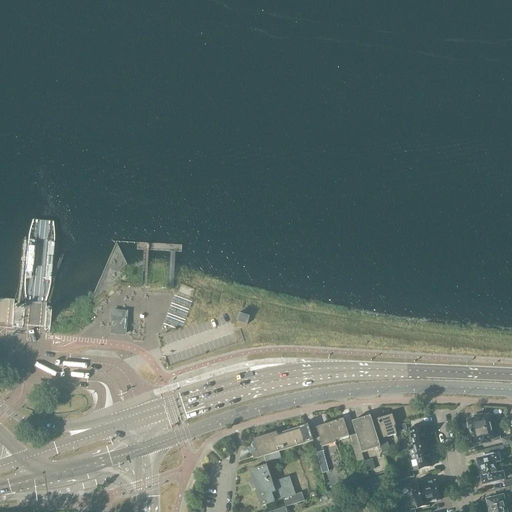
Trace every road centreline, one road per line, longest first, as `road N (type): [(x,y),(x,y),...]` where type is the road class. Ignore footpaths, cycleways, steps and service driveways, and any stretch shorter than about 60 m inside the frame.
road 1 (secondary): [(142,447),(323,395),(409,387),(511,391)]
road 2 (secondary): [(347,371),(257,384),(133,421)]
road 3 (secondary): [(347,371),(258,362),(134,399)]
road 4 (secondary): [(511,375),(347,371)]
road 5 (tertiary): [(29,480),(109,473),(133,486),(145,505)]
road 6 (tertiary): [(28,363),(60,378),(102,383),(133,421)]
road 7 (tertiary): [(134,399),(115,366),(28,363)]
road 8 (secondary): [(115,427),(24,421),(0,405)]
